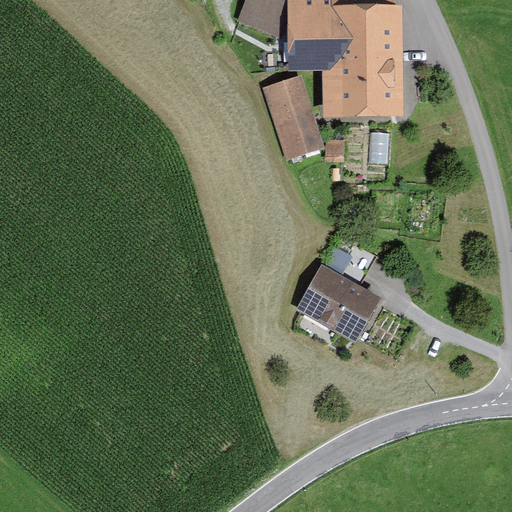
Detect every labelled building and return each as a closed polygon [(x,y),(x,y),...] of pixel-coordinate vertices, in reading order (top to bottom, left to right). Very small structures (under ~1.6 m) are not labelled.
[(267,0),(248,0),(240,22),(278,37),(289,9),(267,0)] [(390,61),(399,61),(399,13),(390,13),(389,0),(292,0),(294,66),(327,66),(327,110),(391,109),(390,61)] [(270,91),(292,156),(321,147),(300,82),(270,91)] [(327,142),(327,157),(342,158),(343,142),(327,142)] [(374,302),(354,290),(374,256),(343,238),(303,308),(354,337),(374,302)]
